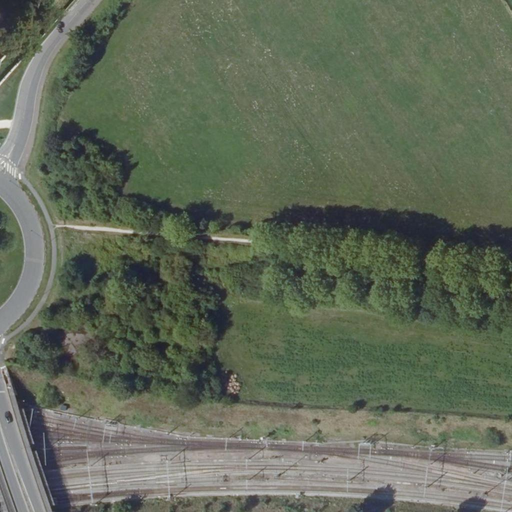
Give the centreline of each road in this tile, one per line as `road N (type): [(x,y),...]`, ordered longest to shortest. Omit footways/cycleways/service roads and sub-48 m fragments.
road 1 (unclassified): [(88,0),(40,58),(15,142)]
road 2 (secondary): [(0,326),(27,298),(40,252),(30,214),(13,190)]
road 3 (secondary): [(40,511),(0,390)]
